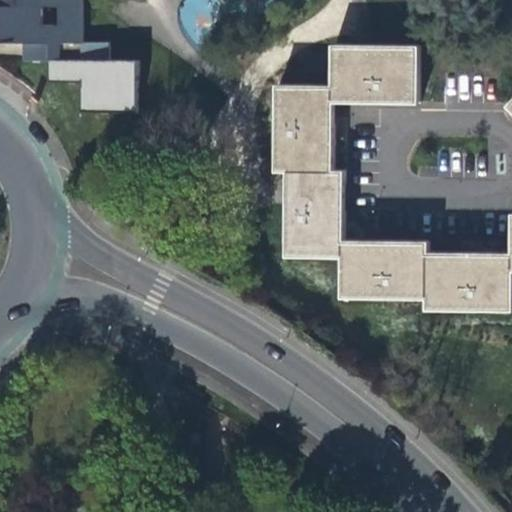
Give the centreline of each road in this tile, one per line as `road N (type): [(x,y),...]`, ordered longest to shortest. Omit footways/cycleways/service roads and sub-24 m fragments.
road 1 (secondary): [(454,511),(423,474),(308,375),(195,301),(104,259),(66,232),(34,186)]
road 2 (secondary): [(24,287),(98,295),(182,332),(296,406),(416,511)]
road 3 (residential): [(511,137),(489,121),(417,119),(403,126),(394,164),(402,185),(420,195),(511,188)]
